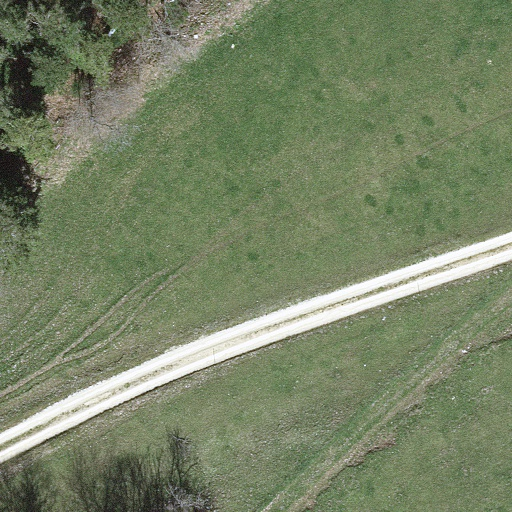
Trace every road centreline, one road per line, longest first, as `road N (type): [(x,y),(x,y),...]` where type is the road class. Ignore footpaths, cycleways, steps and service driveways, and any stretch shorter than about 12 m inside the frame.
road 1 (track): [(511,254),(184,363),(0,455)]
road 2 (track): [(511,295),(275,511)]
